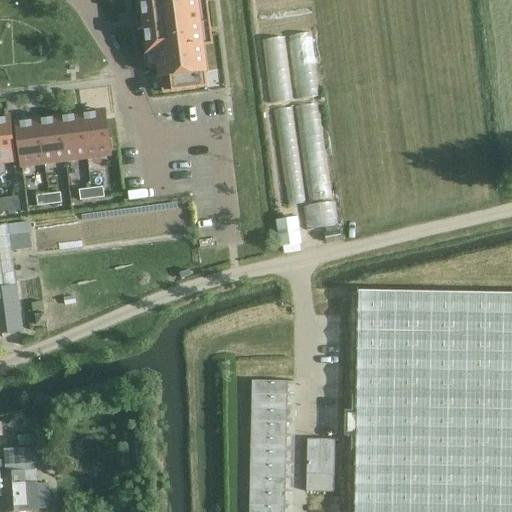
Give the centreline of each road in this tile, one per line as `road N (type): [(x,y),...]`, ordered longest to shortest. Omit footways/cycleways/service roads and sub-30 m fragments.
road 1 (residential): [(0,364),(183,290),(296,263)]
road 2 (residential): [(296,263),(511,208)]
road 3 (residential): [(76,0),(126,77),(160,187)]
road 4 (residential): [(296,263),(307,318),(305,433)]
